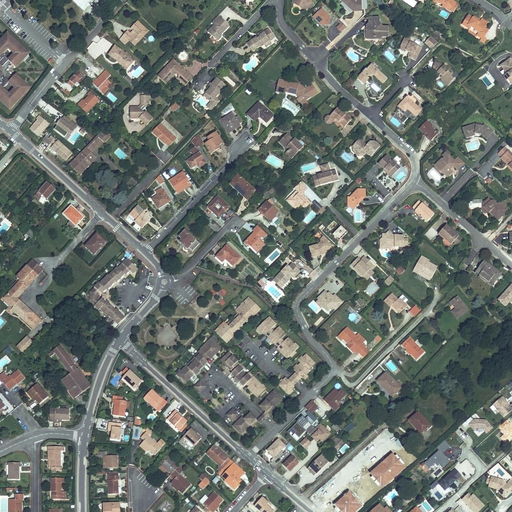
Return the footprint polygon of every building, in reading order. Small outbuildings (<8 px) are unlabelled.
[(72,0),(84,11),(87,7),(86,6),(90,1),(88,0),(72,0)] [(293,0),(293,2),(298,3),(302,5),(304,10),(314,5),(311,0),(293,0)] [(343,0),(354,10),(362,9),(361,0),(343,0)] [(454,13),(459,4),(452,0),(451,0),(451,1),(448,0),(433,0),(433,1),(437,3),(438,1),(443,5),(442,6),(446,9),(447,8),(454,13)] [(322,9),(314,17),(321,25),(329,25),(330,17),(322,9)] [(482,19),(481,20),(480,22),(473,18),(468,15),(462,24),(470,29),(471,27),(475,29),(475,30),(479,32),(477,36),(481,39),(482,39),(484,38),(489,30),(485,28),(488,23),(482,19)] [(214,25),(221,18),(219,16),(212,23),(214,25)] [(229,25),(221,18),(214,25),(208,32),(217,41),(221,37),(220,35),(229,25)] [(370,18),(370,23),(370,30),(367,30),(367,38),(376,38),(376,35),(383,36),(388,36),(388,28),(382,28),(379,24),(379,18),(370,18)] [(124,35),(129,41),(135,46),(137,43),(137,40),(142,35),(145,34),(149,31),(138,21),(131,28),(134,30),(135,31),(132,34),(131,35),(127,32),(124,35)] [(341,24),(337,27),(342,32),(346,27),(342,23),(341,24)] [(269,39),(270,41),(275,37),(269,29),(264,32),(265,34),(268,32),(269,32),(272,36),(272,38),(269,39)] [(265,44),(270,41),(269,39),(272,38),(272,36),(269,32),(268,32),(265,34),(264,32),(260,34),(260,37),(257,38),(256,37),(247,43),(251,49),(252,48),(254,51),(261,47),(261,48),(265,45),(265,44)] [(0,99),(10,109),(30,88),(16,75),(13,78),(6,71),(12,65),(15,68),(29,54),(7,33),(0,41),(0,99)] [(137,43),(145,34),(142,35),(137,40),(137,43)] [(124,35),(119,40),(125,45),(129,41),(124,35)] [(438,42),(434,38),(431,36),(425,43),(431,49),(438,42)] [(415,60),(421,48),(410,43),(411,40),(405,37),(401,46),(407,49),(410,51),(409,54),(412,55),(411,58),(415,60)] [(115,46),(109,55),(116,60),(118,59),(123,64),(126,62),(129,66),(134,62),(129,57),(130,56),(126,52),(125,53),(122,51),(115,46)] [(511,84),(511,83),(511,60),(510,58),(500,66),(504,70),(509,78),(508,79),(511,84)] [(116,60),(126,69),(129,66),(126,62),(123,64),(118,59),(116,60)] [(185,86),(193,78),(187,71),(186,72),(184,70),(180,70),(180,66),(173,60),(158,76),(166,84),(174,75),(175,74),(178,74),(182,77),(182,81),(181,82),(185,86)] [(444,65),(435,62),(432,70),(438,72),(440,74),(440,75),(441,74),(443,75),(442,76),(446,80),(447,79),(451,82),(455,78),(452,75),(453,74),(444,65)] [(387,78),(372,64),(367,70),(366,69),(357,78),(363,83),(368,77),(369,76),(370,75),(373,74),(378,79),(379,78),(384,82),(387,78)] [(107,88),(112,83),(107,79),(111,75),(106,70),(95,82),(94,81),(92,83),(101,91),(105,86),(107,88)] [(510,85),(511,84),(508,79),(509,78),(504,70),(500,72),(510,85)] [(72,87),(74,85),(77,82),(79,84),(80,84),(84,80),(81,77),(83,75),(79,71),(68,83),(72,87)] [(175,74),(174,75),(181,82),(182,81),(182,77),(178,74),(175,74)] [(440,75),(440,74),(439,76),(448,85),(451,82),(447,79),(446,80),(442,76),(443,75),(441,74),(440,75)] [(211,87),(206,93),(214,99),(212,101),(207,107),(211,110),(219,101),(215,97),(226,86),(217,78),(212,83),(214,84),(211,87)] [(299,84),(279,79),(276,90),(286,92),(296,95),(298,98),(302,103),(305,101),(306,101),(310,98),(309,96),(311,94),(312,96),(318,93),(312,84),(305,88),(299,84)] [(378,92),(381,88),(373,82),(370,87),(378,92)] [(87,113),(100,100),(90,91),(87,95),(88,96),(84,100),(79,106),(87,113)] [(214,99),(206,93),(204,95),(212,101),(214,99)] [(149,96),(141,96),(141,104),(148,103),(149,103),(149,96)] [(416,116),(421,110),(407,97),(398,106),(400,108),(399,109),(398,108),(395,113),(401,118),(404,114),(408,117),(412,113),(416,116)] [(306,101),(305,101),(302,103),(298,98),(297,99),(303,108),(308,104),(306,101)] [(173,112),(179,106),(175,102),(169,108),(173,112)] [(266,122),(273,115),(259,103),(248,114),(255,121),(259,117),(260,117),(266,122)] [(54,115),(57,111),(49,105),(46,109),(54,115)] [(138,107),(133,107),(133,112),(130,112),(130,116),(133,119),(137,119),(138,118),(146,125),(153,119),(145,112),(144,113),(141,109),(138,107)] [(345,115),(346,114),(338,107),(337,108),(345,115)] [(345,127),(352,119),(346,114),(345,115),(337,108),(330,116),(327,116),(325,119),(325,122),(328,124),(331,124),(333,121),(334,121),(333,122),(339,127),(342,125),(345,127)] [(236,118),(237,120),(239,124),(243,121),(237,111),(235,112),(236,114),(238,115),(238,117),(236,118)] [(229,134),(234,130),(232,128),(239,124),(237,120),(236,118),(232,113),(220,121),(229,134)] [(49,124),(39,116),(37,119),(38,120),(34,125),(35,126),(31,130),(39,136),(49,124)] [(54,129),(65,137),(68,133),(71,136),(78,126),(64,116),(62,119),(61,118),(56,125),(57,126),(54,129)] [(432,140),(437,135),(438,134),(431,128),(433,127),(426,121),(419,129),(432,140)] [(152,132),(157,137),(158,135),(163,140),(162,141),(165,144),(166,143),(169,147),(174,141),(171,138),(173,136),(160,124),(152,132)] [(476,124),(466,127),(469,135),(475,133),(481,134),(487,139),(493,132),(484,124),(483,125),(483,126),(477,125),(476,124)] [(466,127),(463,128),(466,138),(475,135),(480,136),(481,135),(481,134),(475,133),(469,135),(466,127)] [(101,133),(107,139),(111,136),(103,129),(100,132),(101,133)] [(210,141),(205,144),(211,153),(220,148),(219,145),(223,143),(216,132),(208,138),(210,141)] [(91,143),(96,149),(103,142),(104,142),(107,139),(101,133),(91,143)] [(280,142),(286,148),(288,147),(290,149),(288,150),(294,156),(302,147),(294,139),(293,140),(287,134),(280,142)] [(203,143),(197,135),(195,137),(200,145),(203,143)] [(43,139),(49,145),(52,142),(54,140),(55,139),(51,136),(49,138),(46,136),(43,139)] [(196,147),(196,148),(200,145),(195,137),(191,141),(196,147)] [(51,148),(64,159),(66,161),(72,153),(58,140),(56,142),(54,144),(51,148)] [(371,157),(380,146),(375,141),(370,142),(366,145),(365,144),(364,145),(358,140),(353,146),(353,152),(358,156),(361,153),(364,156),(366,153),(371,157)] [(86,149),(91,154),(96,149),(91,143),(86,149)] [(199,167),(206,163),(196,148),(196,147),(190,151),(194,156),(187,161),(191,168),(197,164),(199,167)] [(500,158),(506,164),(511,169),(511,153),(505,147),(499,154),(502,157),(500,158)] [(70,165),(80,175),(96,158),(91,154),(86,149),(70,165)] [(294,156),(288,150),(286,153),(291,159),(294,156)] [(442,159),(437,163),(442,167),(441,168),(441,169),(441,170),(441,171),(442,172),(442,173),(444,173),(446,173),(447,172),(449,175),(452,172),(449,169),(452,165),(457,170),(464,163),(458,157),(455,161),(446,152),(443,155),(444,157),(442,159)] [(386,155),(378,164),(384,169),(385,168),(393,176),(400,168),(393,160),(392,161),(386,155)] [(322,174),(317,175),(320,185),(338,179),(335,170),(330,171),(328,164),(320,166),(322,174)] [(391,178),(393,176),(385,168),(384,169),(383,170),(391,178)] [(185,189),(187,187),(191,185),(182,172),(170,181),(176,191),(183,186),(185,189)] [(164,182),(160,175),(156,179),(160,185),(164,182)] [(230,184),(247,200),(256,191),(238,175),(230,184)] [(38,192),(42,195),(47,200),(55,190),(47,183),(38,192)] [(301,183),(297,186),(295,189),(297,191),(292,196),(294,198),(289,202),(293,206),(298,206),(300,204),(304,208),(310,203),(304,196),(303,197),(301,195),(307,189),(301,183)] [(158,195),(152,199),(158,209),(171,201),(162,187),(155,191),(158,195)] [(348,197),(348,206),(352,206),(355,208),(359,203),(358,202),(360,200),(361,201),(365,197),(365,189),(358,189),(350,197),(348,197)] [(218,196),(208,207),(218,217),(222,212),(223,213),(229,206),(218,196)] [(488,214),(489,213),(491,211),(492,212),(492,213),(498,220),(501,216),(504,216),(504,214),(507,211),(504,207),(500,203),(499,202),(497,204),(493,201),(491,201),(488,198),(485,201),(483,201),(482,201),(481,200),(471,200),(470,201),(469,202),(469,204),(469,206),(469,208),(470,208),(472,209),(482,208),(482,209),(488,214)] [(274,203),(270,199),(267,202),(267,201),(258,210),(262,214),(263,212),(270,220),(278,212),(271,206),(274,203)] [(419,201),(413,208),(416,210),(421,215),(421,216),(427,222),(434,214),(419,201)] [(71,206),(63,214),(72,222),(69,224),(73,229),(84,218),(71,206)] [(151,218),(149,216),(146,213),(145,214),(144,213),(145,212),(138,206),(131,213),(138,219),(136,220),(135,222),(142,228),(151,218)] [(197,207),(194,211),(200,217),(204,214),(197,207)] [(200,217),(213,229),(216,225),(215,224),(204,214),(200,217)] [(23,231),(32,239),(38,233),(29,225),(23,231)] [(439,233),(451,244),(454,241),(459,236),(446,225),(439,233)] [(266,235),(257,226),(254,230),(255,231),(254,232),(244,243),(248,246),(249,245),(257,252),(264,245),(259,239),(261,237),(263,238),(266,235)] [(185,230),(180,237),(179,238),(179,239),(179,240),(179,241),(187,249),(189,247),(193,251),(199,244),(185,230)] [(393,236),(389,231),(386,234),(386,236),(385,238),(383,238),(380,241),(380,249),(390,249),(390,251),(391,252),(395,252),(396,251),(396,246),(399,246),(399,247),(404,247),(404,245),(404,239),(404,236),(399,236),(393,236)] [(94,255),(101,247),(104,244),(106,242),(100,237),(98,239),(94,236),(85,246),(94,255)] [(459,236),(454,241),(457,244),(462,239),(459,236)] [(309,247),(313,258),(321,255),(321,254),(320,252),(324,251),(325,253),(329,249),(331,246),(327,243),(329,241),(325,238),(322,241),(318,244),(309,247)] [(227,245),(216,257),(222,262),(225,259),(233,266),(240,258),(227,245)] [(421,256),(413,271),(424,277),(426,274),(431,278),(436,269),(433,266),(432,268),(427,265),(428,262),(429,261),(421,256)] [(358,257),(351,265),(363,277),(370,269),(372,271),(375,267),(373,266),(374,266),(366,258),(362,262),(361,260),(358,257)] [(133,274),(137,270),(136,269),(137,268),(128,259),(119,268),(118,267),(109,276),(108,275),(100,284),(99,283),(95,287),(95,288),(90,293),(90,300),(100,310),(100,309),(109,317),(110,316),(119,325),(125,318),(117,309),(116,310),(107,302),(106,303),(102,298),(100,300),(99,299),(99,294),(100,293),(102,294),(106,290),(107,290),(115,282),(116,283),(124,274),(125,275),(130,271),(133,274)] [(16,280),(17,281),(19,283),(5,298),(12,304),(10,306),(8,308),(11,310),(9,312),(11,314),(14,311),(21,317),(29,309),(17,298),(38,275),(30,267),(35,262),(32,260),(16,277),(18,278),(16,280)] [(484,261),(477,270),(481,273),(480,275),(484,278),(483,280),(488,283),(491,278),(495,281),(501,273),(484,261)] [(43,269),(35,262),(30,267),(38,275),(43,269)] [(273,280),(281,288),(293,276),(294,278),(300,272),(292,264),(289,267),(287,266),(273,280)] [(401,275),(405,269),(399,266),(396,272),(401,275)] [(374,273),(372,271),(370,269),(363,277),(367,280),(374,273)] [(481,273),(477,270),(475,274),(483,280),(484,278),(480,275),(481,273)] [(390,275),(384,281),(388,286),(394,280),(390,275)] [(19,283),(17,281),(2,298),(10,306),(12,304),(5,298),(19,283)] [(511,284),(498,300),(505,306),(511,298),(511,284)] [(335,295),(333,296),(332,298),(328,294),(325,292),(318,299),(319,300),(321,301),(319,303),(323,306),(328,311),(332,306),(336,309),(342,303),(335,295)] [(392,293),(384,301),(391,307),(392,306),(394,304),(396,305),(395,306),(401,312),(407,306),(405,303),(408,300),(403,295),(398,300),(392,293)] [(468,310),(457,296),(450,302),(456,309),(452,312),(457,319),(468,310)] [(221,325),(220,326),(230,337),(232,335),(233,337),(236,334),(235,332),(245,322),(247,320),(248,321),(254,315),(253,314),(256,311),(258,312),(261,309),(250,299),(247,302),(246,300),(244,302),(245,303),(246,304),(243,307),(242,306),(241,305),(238,308),(240,310),(237,313),(238,314),(236,315),(238,317),(235,320),(233,318),(231,320),(233,322),(230,325),(228,323),(227,324),(226,323),(223,327),(221,325)] [(394,304),(392,306),(399,313),(401,312),(395,306),(396,305),(394,304)] [(420,311),(416,306),(409,312),(414,317),(420,311)] [(21,317),(30,325),(37,317),(29,309),(21,317)] [(42,321),(37,317),(30,325),(33,328),(42,321)] [(278,347),(277,348),(280,352),(281,350),(284,353),(283,355),(287,359),(290,356),(293,353),(295,351),(299,347),(295,343),(294,344),(288,338),(284,342),(281,339),(285,335),(282,332),(283,331),(279,327),(274,331),(271,329),(275,325),(272,322),(273,321),(269,317),(257,328),(258,329),(261,332),(262,331),(264,333),(268,337),(267,339),(270,342),(271,342),(272,341),(274,343),(278,347)] [(217,333),(227,343),(230,340),(228,339),(230,337),(220,326),(218,328),(220,330),(217,333)] [(366,346),(362,343),(356,337),(347,328),(338,337),(342,341),(343,339),(349,344),(347,346),(353,352),(355,351),(358,354),(359,353),(365,347),(366,346)] [(359,334),(356,337),(362,343),(365,340),(359,334)] [(374,340),(377,344),(382,339),(379,335),(374,340)] [(23,352),(33,343),(27,337),(18,346),(23,352)] [(411,354),(417,360),(424,352),(409,337),(402,345),(407,350),(411,354)] [(209,340),(211,342),(208,345),(215,353),(217,350),(218,352),(221,348),(216,343),(211,338),(209,340)] [(208,345),(206,344),(204,346),(206,347),(202,351),(201,350),(198,353),(205,360),(208,357),(209,358),(212,356),(213,357),(216,354),(215,353),(208,345)] [(70,374),(69,374),(83,392),(90,387),(60,346),(48,355),(50,358),(55,354),(70,374)] [(365,347),(359,353),(364,358),(370,353),(365,347)] [(229,352),(221,359),(225,363),(226,362),(228,364),(226,366),(232,372),(239,366),(237,364),(238,363),(238,362),(229,352)] [(198,353),(196,354),(198,356),(196,358),(196,359),(203,366),(208,362),(205,360),(198,353)] [(296,372),(293,375),(299,380),(302,377),(302,378),(303,378),(306,375),(309,371),(308,370),(310,367),(315,363),(306,354),(303,357),(299,361),(301,363),(298,366),(294,370),(296,372)] [(203,366),(196,359),(194,362),(192,360),(191,362),(199,370),(203,366)] [(191,365),(188,367),(195,374),(196,375),(200,371),(199,370),(191,362),(189,363),(191,365)] [(195,374),(188,367),(186,366),(181,371),(182,373),(179,377),(184,382),(188,378),(187,377),(189,375),(191,377),(195,374)] [(239,366),(232,372),(231,373),(235,378),(241,372),(243,370),(245,368),(243,367),(241,368),(239,366)] [(0,376),(0,384),(3,382),(8,389),(14,384),(14,383),(16,382),(17,384),(24,378),(18,370),(11,376),(10,376),(8,377),(4,372),(0,376)] [(123,378),(137,391),(140,387),(139,385),(142,382),(130,370),(125,375),(123,378)] [(235,378),(234,379),(238,384),(240,382),(246,376),(241,372),(235,378)] [(401,388),(386,372),(377,381),(392,397),(401,388)] [(83,392),(69,374),(62,380),(75,398),(83,392)] [(240,382),(244,386),(247,384),(253,377),(252,375),(250,377),(248,374),(247,374),(246,376),(240,382)] [(299,380),(293,375),(288,380),(294,385),(299,380)] [(247,384),(249,386),(248,388),(251,391),(253,389),(255,391),(254,392),(258,396),(263,391),(260,387),(262,385),(253,377),(247,384)] [(294,385),(288,380),(286,378),(283,381),(280,384),(279,385),(287,393),(288,392),(291,389),(294,386),(294,385)] [(200,393),(206,387),(200,381),(194,387),(200,393)] [(14,384),(8,389),(10,391),(17,384),(16,382),(14,383),(14,384)] [(37,384),(29,391),(36,400),(40,404),(48,397),(37,384)] [(335,389),(326,398),(330,401),(328,403),(332,408),(338,403),(346,394),(341,390),(338,393),(335,389)] [(144,398),(148,402),(156,409),(157,408),(160,411),(166,404),(163,402),(164,400),(161,397),(160,398),(156,395),(157,394),(152,390),(144,398)] [(36,400),(29,391),(27,392),(34,401),(36,400)] [(265,400),(266,401),(271,406),(273,408),(279,402),(277,400),(280,397),(275,392),(271,395),(272,396),(270,398),(268,396),(265,400)] [(511,410),(511,409),(508,406),(508,405),(504,401),(505,400),(505,399),(503,396),(493,405),(504,417),(511,410)] [(112,403),(114,404),(116,404),(115,409),(114,409),(113,415),(125,417),(126,409),(127,401),(123,401),(112,399),(112,403)] [(266,401),(260,406),(268,414),(269,412),(268,410),(271,406),(266,401)] [(305,407),(311,413),(317,407),(312,401),(305,407)] [(49,421),(54,422),(55,419),(62,420),(69,420),(69,409),(50,408),(49,421)] [(232,421),(239,415),(233,408),(226,415),(232,421)] [(187,421),(182,417),(182,418),(177,414),(178,413),(175,410),(167,419),(179,430),(180,430),(182,432),(187,426),(185,424),(187,421)] [(431,426),(418,412),(410,419),(419,430),(418,430),(422,434),(431,426)] [(258,421),(250,413),(244,419),(250,425),(254,421),(256,423),(258,421)] [(263,415),(258,420),(257,420),(261,424),(266,418),(263,415)] [(306,431),(309,434),(315,428),(311,425),(314,422),(308,416),(305,419),(303,421),(301,418),(292,428),(296,432),(295,433),(299,438),(306,431)] [(492,428),(486,421),(474,420),(471,416),(462,425),(465,428),(469,425),(474,430),(477,428),(482,428),(486,433),(492,428)] [(243,417),(239,420),(241,422),(239,424),(238,423),(234,427),(239,432),(243,429),(244,431),(250,425),(244,419),(243,417)] [(419,430),(410,419),(409,420),(418,430),(419,430)] [(501,438),(506,443),(511,437),(511,425),(510,423),(508,424),(506,421),(500,427),(502,429),(501,430),(505,434),(501,438)] [(109,422),(109,427),(113,427),(112,431),(111,439),(120,440),(122,424),(109,422)] [(335,423),(332,427),(338,432),(341,429),(335,423)] [(317,442),(320,439),(324,435),(325,437),(329,432),(323,426),(322,427),(319,424),(315,428),(309,434),(317,442)] [(146,451),(147,450),(148,449),(150,450),(155,455),(161,448),(165,443),(161,440),(157,444),(148,436),(151,433),(148,430),(149,429),(147,428),(146,429),(147,431),(141,437),(145,440),(140,446),(146,451)] [(201,438),(191,429),(181,439),(192,449),(201,438)] [(324,435),(320,439),(323,442),(331,434),(329,432),(325,437),(324,435)] [(338,436),(331,443),(333,445),(332,446),(331,447),(332,447),(331,448),(335,451),(345,441),(342,437),(340,439),(338,436)] [(306,438),(300,443),(306,449),(311,443),(306,438)] [(285,446),(278,440),(267,451),(274,457),(285,446)] [(449,461),(442,453),(449,446),(444,440),(437,447),(439,450),(424,463),(429,469),(435,463),(437,466),(440,464),(443,467),(449,461)] [(218,473),(219,474),(231,461),(214,445),(206,453),(219,465),(220,466),(218,468),(218,469),(220,471),(218,473)] [(49,451),(49,460),(51,460),(51,468),(56,468),(60,468),(60,451),(64,451),(64,447),(48,447),(48,451),(49,451)] [(103,468),(117,468),(117,462),(117,456),(107,456),(104,456),(104,452),(97,452),(97,456),(103,456),(103,468)] [(308,469),(314,475),(329,461),(323,454),(308,469)] [(283,465),(290,471),(299,463),(292,456),(283,465)] [(161,480),(164,483),(171,474),(178,467),(179,466),(168,457),(159,468),(166,474),(161,480)] [(376,463),(372,459),(367,464),(370,468),(376,463)] [(235,490),(240,484),(237,481),(239,479),(245,473),(231,461),(219,474),(226,480),(225,481),(235,490)] [(21,463),(9,463),(8,479),(19,479),(19,467),(21,467),(21,463)] [(182,470),(178,467),(171,474),(175,478),(170,483),(174,486),(174,485),(178,489),(183,494),(191,485),(179,474),(182,470)] [(445,490),(461,476),(456,469),(443,480),(439,484),(445,490)] [(119,476),(108,476),(109,494),(119,494),(118,480),(119,480),(119,476)] [(203,489),(210,481),(208,480),(205,477),(202,481),(198,485),(203,489)] [(351,477),(341,485),(345,490),(346,489),(354,498),(363,490),(351,477)] [(491,477),(490,479),(489,484),(488,487),(497,489),(497,488),(499,489),(506,496),(511,490),(511,489),(511,481),(510,480),(506,484),(503,480),(491,477)] [(65,478),(51,478),(51,492),(53,492),(53,499),(65,499),(65,492),(61,492),(61,483),(65,483),(65,478)] [(497,489),(496,490),(504,498),(506,496),(499,489),(497,488),(497,489)] [(353,499),(354,498),(346,489),(345,490),(353,499)] [(404,500),(405,501),(408,503),(417,495),(414,491),(404,500)] [(200,501),(206,507),(207,508),(204,510),(206,511),(212,511),(215,509),(214,509),(218,505),(223,500),(214,492),(208,498),(205,495),(200,501)] [(21,511),(22,507),(21,507),(21,500),(22,500),(23,500),(23,494),(15,494),(15,500),(9,500),(9,511),(21,511)] [(462,500),(464,502),(473,511),(481,503),(473,494),(471,496),(468,494),(462,500)] [(273,511),(274,511),(268,506),(268,507),(267,505),(269,503),(262,497),(255,506),(261,511),(273,511)] [(120,511),(120,503),(103,504),(103,511),(120,511)] [(473,511),(474,511),(477,511),(484,506),(481,503),(473,511)]
